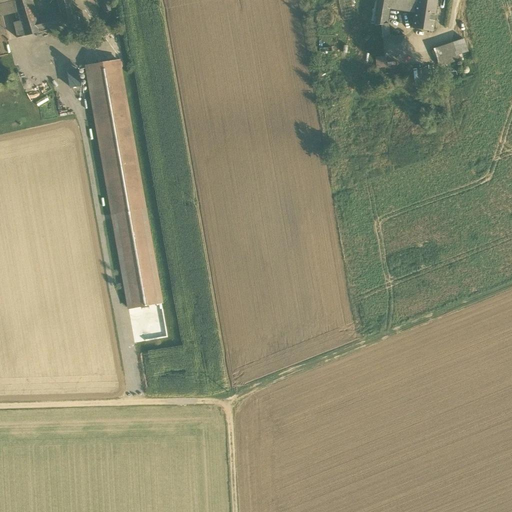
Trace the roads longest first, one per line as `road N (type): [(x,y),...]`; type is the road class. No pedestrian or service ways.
road 1 (track): [(130,401),(72,60)]
road 2 (track): [(227,396),(511,282)]
road 3 (track): [(0,405),(227,396)]
